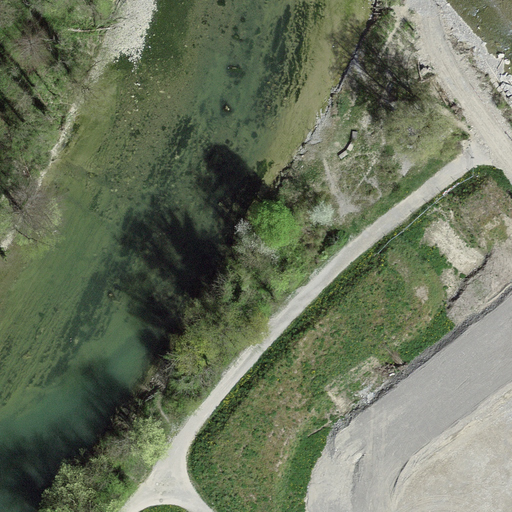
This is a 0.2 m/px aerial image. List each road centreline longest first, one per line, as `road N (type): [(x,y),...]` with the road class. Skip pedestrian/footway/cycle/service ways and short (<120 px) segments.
road 1 (track): [(511,165),(485,157),(373,238),(211,403),(164,469)]
road 2 (tertiary): [(511,354),(360,457),(342,511)]
